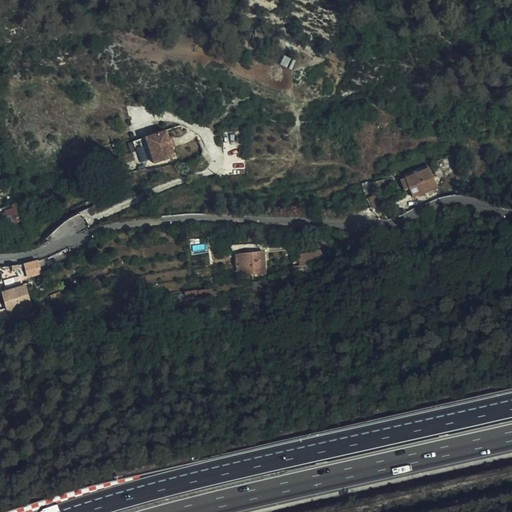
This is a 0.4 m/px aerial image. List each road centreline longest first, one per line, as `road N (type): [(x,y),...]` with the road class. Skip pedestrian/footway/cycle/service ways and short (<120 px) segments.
road 1 (motorway): [(511,405),(73,511)]
road 2 (residential): [(511,216),(469,204),(363,222),(155,219),(86,235)]
road 3 (motorway): [(179,511),(511,436)]
